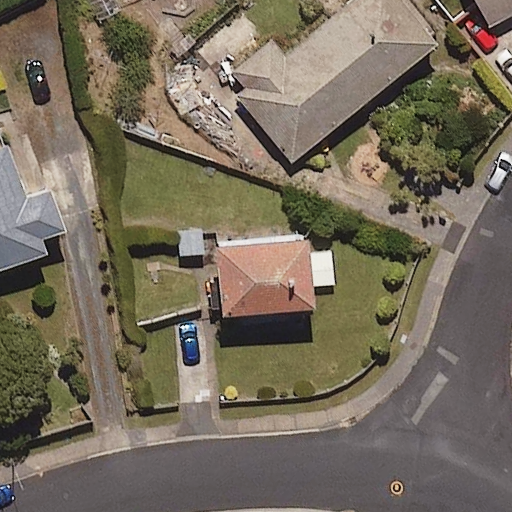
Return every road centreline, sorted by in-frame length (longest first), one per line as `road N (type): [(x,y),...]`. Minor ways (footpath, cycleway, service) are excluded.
road 1 (residential): [(40,511),(162,480),(260,471),(363,472),(441,484)]
road 2 (residential): [(511,229),(484,297),(441,484)]
